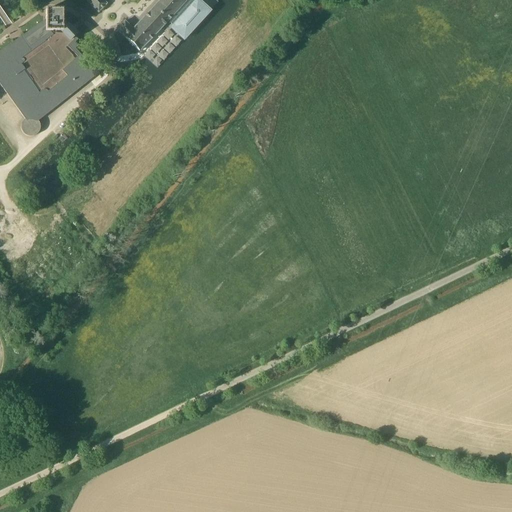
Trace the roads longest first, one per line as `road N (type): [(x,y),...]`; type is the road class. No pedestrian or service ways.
road 1 (unclassified): [(0,495),(511,253)]
road 2 (track): [(340,1),(0,407)]
